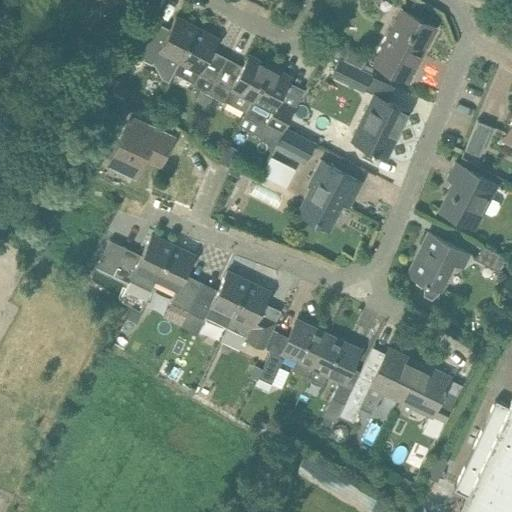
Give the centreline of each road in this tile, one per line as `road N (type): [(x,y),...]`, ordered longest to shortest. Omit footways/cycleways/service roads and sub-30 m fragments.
road 1 (residential): [(465,39),(386,249),(361,275)]
road 2 (residential): [(361,275),(322,276),(148,212)]
